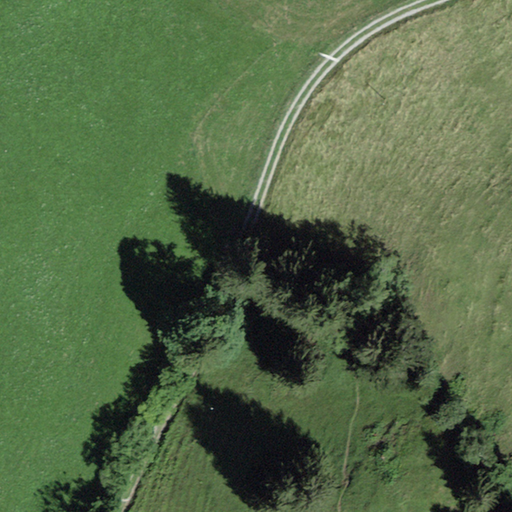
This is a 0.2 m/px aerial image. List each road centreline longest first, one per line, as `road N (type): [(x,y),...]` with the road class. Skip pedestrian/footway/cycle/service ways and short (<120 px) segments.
road 1 (track): [(427,0),(349,27),(295,102),(264,203),(201,327)]
road 2 (track): [(201,327),(115,511)]
